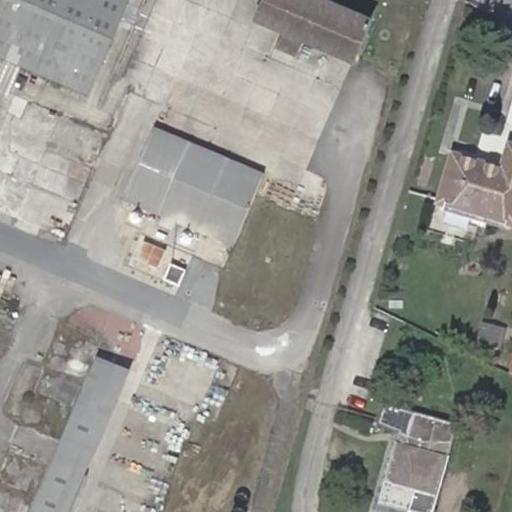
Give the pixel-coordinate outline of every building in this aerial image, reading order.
[(0,0),(0,49),(91,89),(129,0),(0,0)] [(374,12),(346,0),(265,0),(261,11),(291,23),(281,45),(304,56),(315,33),(358,51),(374,12)] [(264,174),(156,127),(124,200),(233,246),(264,174)] [(501,176),(451,162),(438,208),(511,229),(511,153),(507,152),(501,176)] [(170,260),(163,276),(180,282),(187,267),(170,260)] [(55,456),(74,464),(114,372),(118,362),(98,354),(94,364),(55,456)] [(384,481),(437,497),(449,457),(460,422),(390,401),(384,423),(400,427),(395,443),(384,481)] [(32,510),(37,511),(68,511),(87,470),(74,464),(55,456),(32,510)]
